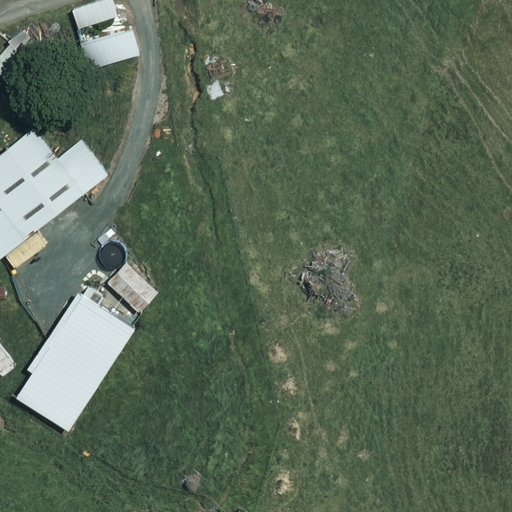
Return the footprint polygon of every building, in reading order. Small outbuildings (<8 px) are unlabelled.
[(115,13),(111,0),(89,0),(68,7),(74,27),(115,13)] [(137,52),(130,25),(78,39),(85,66),(137,52)] [(0,100),(18,82),(0,64),(0,100)] [(0,251),(107,171),(80,137),(56,155),(33,125),(0,149),(0,251)] [(102,293),(83,281),(12,390),(67,426),(132,326),(95,302),(102,293)] [(14,363),(0,345),(0,371),(1,373),(14,363)]
